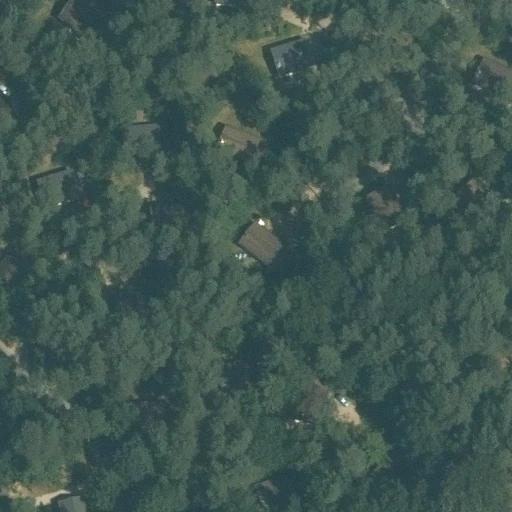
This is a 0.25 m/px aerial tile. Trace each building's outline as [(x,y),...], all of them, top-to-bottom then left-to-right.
[(87,46),(104,23),(75,0),(57,22),(87,46)] [(270,54),(278,81),(314,70),(306,43),(270,54)] [(511,87),(511,74),(484,61),(472,87),(506,104),(511,87)] [(0,129),(10,130),(10,102),(0,101),(0,129)] [(121,131),(124,160),(161,156),(158,128),(121,131)] [(225,129),(215,156),(251,169),(260,142),(225,129)] [(37,185),(46,211),(81,199),(71,173),(37,185)] [(476,183),(454,201),(478,229),(499,211),(476,183)] [(390,190),(364,202),(380,237),(406,222),(390,190)] [(189,236),(187,208),(149,211),(151,239),(189,236)] [(285,249),(255,226),(238,249),(268,272),(285,249)] [(18,250),(0,268),(0,285),(10,296),(38,271),(18,250)] [(116,295),(112,323),(150,326),(153,299),(116,295)] [(215,371),(222,399),(258,390),(252,363),(215,371)] [(301,387),(292,423),(320,430),(328,393),(301,387)] [(162,404),(125,410),(129,437),(168,432),(162,404)] [(388,459),(364,487),(385,506),(410,478),(388,459)] [(255,489),(261,511),(274,511),(298,505),(290,478),(255,489)] [(57,507),(58,511),(87,511),(86,501),(57,507)]
